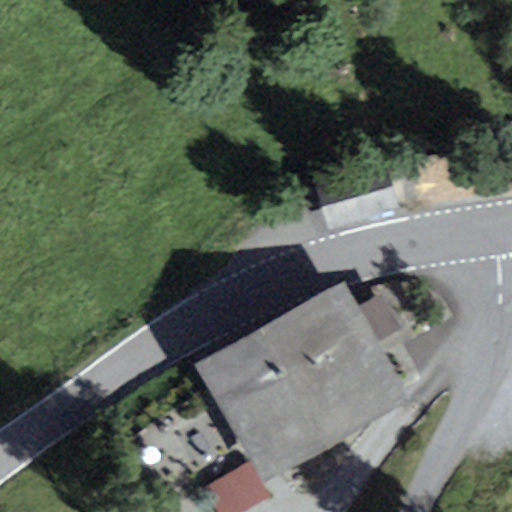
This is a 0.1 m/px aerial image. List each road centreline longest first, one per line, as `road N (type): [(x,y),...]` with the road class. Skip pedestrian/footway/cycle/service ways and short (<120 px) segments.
road 1 (tertiary): [(501,229),(356,256),(202,318),(108,376),(0,460)]
road 2 (unclassified): [(501,229),(477,375),(415,511)]
